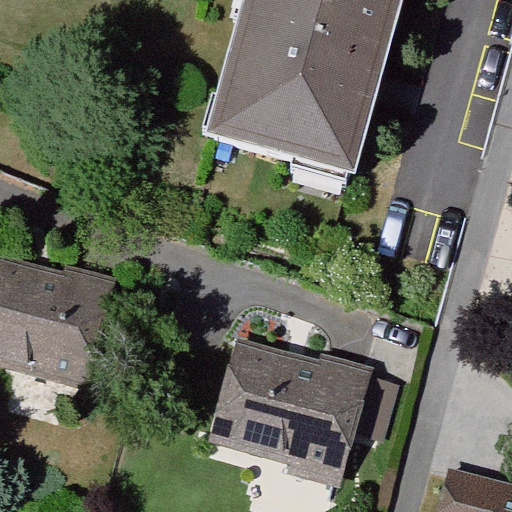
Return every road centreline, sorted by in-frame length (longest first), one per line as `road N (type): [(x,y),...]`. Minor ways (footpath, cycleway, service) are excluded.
road 1 (residential): [(511,130),(405,511)]
road 2 (residential): [(324,328),(0,200)]
